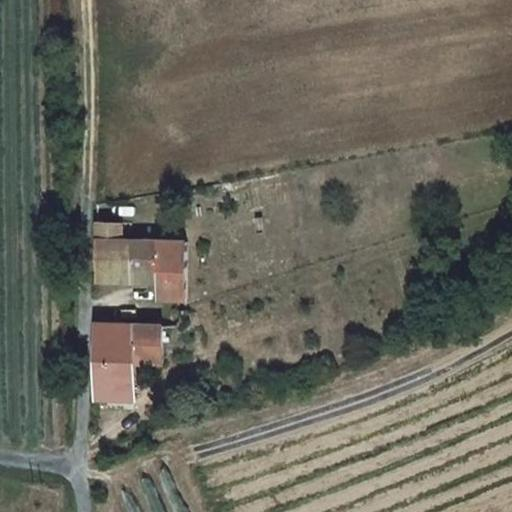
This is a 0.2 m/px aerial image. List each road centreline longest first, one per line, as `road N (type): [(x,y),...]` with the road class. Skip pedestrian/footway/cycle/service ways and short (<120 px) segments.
road 1 (unclassified): [(75,470),(83,204)]
road 2 (track): [(83,204),(86,0)]
